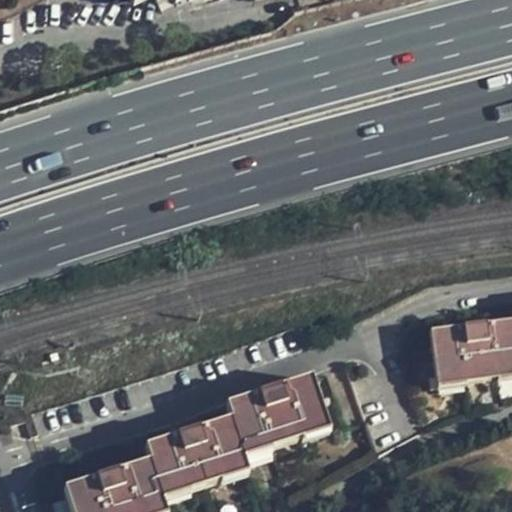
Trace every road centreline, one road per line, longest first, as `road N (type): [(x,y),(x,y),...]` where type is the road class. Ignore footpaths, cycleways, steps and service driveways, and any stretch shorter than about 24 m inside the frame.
road 1 (motorway): [(0,248),(511,99)]
road 2 (motorway): [(511,23),(0,168)]
road 3 (residential): [(307,511),(457,431),(511,414)]
